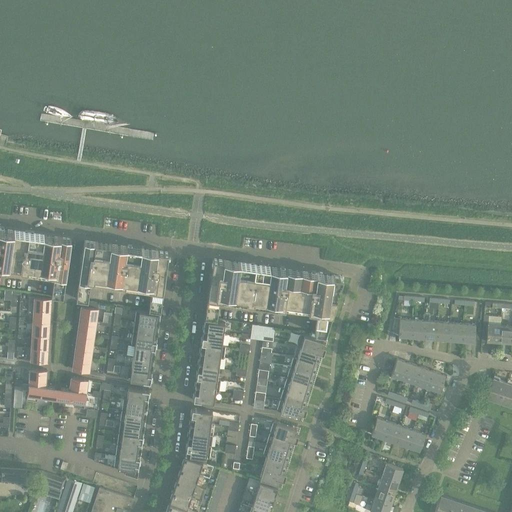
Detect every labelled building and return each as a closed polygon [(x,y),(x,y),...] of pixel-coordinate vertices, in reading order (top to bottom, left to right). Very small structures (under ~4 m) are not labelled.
[(0,228),(0,264),(21,267),(21,269),(28,270),(28,268),(52,271),(57,237),(0,228)] [(57,237),(52,271),(52,273),(55,274),(54,281),(52,295),(64,297),(66,283),(72,239),(57,237)] [(85,241),(76,299),(88,300),(91,279),(94,279),(94,277),(99,243),(85,241)] [(99,243),(94,277),(119,281),(118,283),(125,284),(125,282),(150,285),(154,251),(99,243)] [(154,251),(150,285),(149,287),(152,288),(151,295),(149,309),(161,311),(163,297),(169,253),(154,251)] [(207,304),(205,316),(205,317),(217,319),(219,305),(220,297),(223,298),(223,296),(228,261),(213,259),(207,304)] [(326,334),(330,322),(344,277),(228,261),(223,296),(247,299),(247,301),(254,302),(254,300),(278,303),(278,306),(285,307),(285,304),(309,308),(309,310),(317,311),(316,320),(314,333),(326,334)] [(34,309),(34,310),(51,311),(52,298),(29,296),(29,309),(34,309)] [(81,305),(80,318),(97,321),(99,308),(81,305)] [(34,310),(33,322),(50,323),(51,311),(34,310)] [(136,310),(135,321),(159,325),(159,324),(160,324),(160,320),(159,320),(160,318),(159,318),(159,313),(136,310)] [(400,317),(398,335),(399,335),(411,336),(412,318),(400,317)] [(80,318),(78,331),(95,333),(96,324),(97,321),(80,318)] [(412,318),(411,336),(424,338),(425,319),(412,318)] [(202,330),(203,330),(203,331),(223,334),(224,334),(225,322),(206,319),(205,324),(204,324),(204,326),(203,326),(202,330)] [(425,319),(424,338),(436,339),(438,320),(425,319)] [(438,320),(436,339),(449,340),(450,321),(438,320)] [(135,321),(133,333),(157,336),(157,335),(158,335),(159,331),(158,331),(158,329),(157,329),(158,325),(159,326),(159,325),(135,321)] [(450,321),(449,340),(462,341),(463,322),(450,321)] [(33,322),(32,335),(49,336),(50,323),(33,322)] [(463,322),(462,341),(474,342),(476,325),(476,323),(463,322)] [(486,341),(500,342),(501,324),(488,323),(486,341)] [(511,325),(501,324),(500,342),(511,342),(511,325)] [(78,331),(76,343),(93,346),(95,333),(78,331)] [(201,342),(202,342),(226,346),(226,345),(222,345),(224,334),(223,334),(203,331),(203,332),(204,332),(203,336),(202,337),(201,342)] [(133,333),(132,344),(155,347),(156,347),(157,342),(156,342),(156,341),(156,340),(156,337),(157,337),(157,336),(133,333)] [(297,344),(297,345),(320,352),(324,353),(326,346),(325,346),(322,345),(324,340),(301,333),(297,344)] [(32,335),(31,347),(49,348),(49,336),(32,335)] [(199,353),(200,353),(200,354),(224,357),(226,346),(202,342),(202,343),(202,347),(201,347),(201,348),(200,348),(199,353)] [(76,343),(74,356),(91,358),(93,346),(76,343)] [(135,345),(133,356),(154,359),(154,358),(155,358),(155,353),(155,352),(154,352),(154,348),(155,348),(155,347),(132,344),(131,345),(135,345)] [(297,345),(294,355),(317,362),(320,352),(297,345)] [(262,346),(261,355),(271,356),(272,348),(262,346)] [(31,347),(30,360),(48,362),(49,348),(31,347)] [(198,364),(199,364),(198,365),(219,368),(220,357),(224,358),(224,357),(200,354),(201,355),(200,358),(199,358),(199,360),(198,360),(198,364)] [(294,355),(291,366),(314,373),(317,362),(294,355)] [(73,369),(90,371),(91,358),(74,356),(73,369)] [(133,356),(132,367),(152,370),(152,369),(153,369),(154,365),(153,365),(153,363),(152,363),(153,359),(154,359),(133,356)] [(392,375),(403,379),(409,363),(397,359),(392,375)] [(387,361),(385,368),(392,370),(395,363),(387,361)] [(409,363),(403,379),(415,383),(420,366),(409,363)] [(196,375),(197,376),(221,380),(221,379),(217,378),(219,368),(198,365),(198,366),(199,366),(199,370),(198,370),(198,371),(197,371),(196,375)] [(128,366),(127,378),(143,381),(151,382),(151,381),(152,381),(152,376),(151,376),(152,374),(151,374),(151,371),(152,371),(152,370),(132,367),(128,366)] [(291,366),(287,376),(310,384),(312,377),(314,373),(291,366)] [(420,366),(415,383),(427,387),(433,371),(420,366)] [(38,395),(53,397),(55,387),(46,386),(47,369),(30,368),(29,383),(29,384),(28,390),(27,399),(37,401),(38,395)] [(259,369),(258,377),(268,378),(269,370),(259,369)] [(433,371),(427,387),(440,391),(445,375),(433,371)] [(194,387),(195,387),(195,388),(219,391),(221,380),(197,376),(197,377),(198,377),(197,381),(196,381),(196,382),(195,382),(194,387)] [(284,387),(307,395),(307,394),(310,385),(310,384),(287,376),(284,387)] [(61,388),(60,398),(75,400),(74,406),(84,408),(89,379),(71,377),(70,389),(61,388)] [(440,498),(434,511),(511,511),(511,383),(493,377),(493,378),(487,394),(511,402),(511,511),(484,511),(440,497),(440,498)] [(129,387),(127,399),(148,401),(147,401),(147,397),(148,397),(149,396),(150,391),(149,391),(149,390),(142,389),(129,387)] [(281,398),(304,405),(307,395),(284,387),(281,398)] [(193,398),(194,398),(194,400),(201,401),(214,402),(215,391),(219,392),(219,391),(195,388),(196,388),(195,392),(194,393),(193,398)] [(256,391),(255,399),(265,401),(266,393),(256,391)] [(281,398),(277,410),(278,411),(284,412),(296,416),(300,417),(301,413),(303,413),(305,414),(307,406),(304,405),(281,398)] [(122,409),(146,413),(146,412),(145,412),(146,408),(147,408),(147,407),(148,407),(148,403),(148,402),(148,401),(127,399),(126,409),(122,409)] [(191,419),(191,420),(215,423),(211,422),(213,411),(200,409),(192,408),(192,409),(191,409),(191,414),(192,414),(191,415),(192,416),(192,419),(191,419)] [(97,417),(98,410),(87,409),(86,415),(97,417)] [(122,409),(121,421),(145,424),(145,423),(144,423),(144,420),(145,420),(145,418),(146,418),(147,414),(146,414),(146,413),(122,409)] [(371,434),(384,438),(390,422),(377,418),(371,434)] [(189,430),(189,431),(213,435),(215,423),(191,420),(191,421),(190,420),(189,425),(190,425),(190,427),(191,427),(190,431),(189,430)] [(121,421),(119,432),(143,435),(142,435),(143,431),(144,431),(144,429),(145,430),(145,425),(144,425),(145,424),(121,421)] [(270,432),(293,439),(297,440),(299,434),(297,433),(296,433),(295,433),(297,428),(292,427),(281,423),(277,422),(275,421),(274,421),(270,432)] [(390,422),(384,438),(395,442),(401,426),(390,422)] [(401,426),(395,442),(408,446),(412,429),(401,426)] [(412,429),(408,446),(420,450),(425,434),(412,429)] [(188,442),(187,442),(211,446),(211,445),(208,445),(209,435),(213,435),(189,431),(189,432),(188,432),(187,436),(188,436),(188,438),(189,438),(188,442)] [(119,432),(117,443),(141,446),(141,442),(142,442),(142,441),(143,441),(144,436),(143,436),(143,435),(119,432)] [(270,432),(267,443),(290,450),(293,440),(293,439),(270,432)] [(187,449),(187,454),(210,458),(211,446),(187,442),(187,443),(186,443),(186,448),(187,448),(186,449),(187,449)] [(117,443),(116,455),(140,458),(140,457),(139,457),(139,453),(140,454),(141,452),(142,447),(141,447),(141,446),(117,443)] [(267,443),(263,454),(267,455),(286,461),(290,451),(290,450),(267,443)] [(140,459),(140,458),(116,455),(114,466),(127,468),(126,471),(139,475),(140,470),(137,469),(138,465),(139,463),(140,463),(140,459)] [(185,455),(181,466),(199,472),(203,461),(185,455)] [(264,464),(263,466),(286,473),(287,472),(283,471),(284,468),(285,464),(286,461),(267,455),(267,456),(264,464)] [(60,468),(60,470),(65,472),(65,470),(66,470),(67,464),(68,463),(68,462),(64,461),(63,461),(62,464),(60,468)] [(386,463),(382,474),(399,480),(403,469),(386,463)] [(181,466),(177,478),(195,484),(199,472),(181,466)] [(263,466),(260,477),(280,483),(281,479),(284,480),(286,476),(286,473),(263,466)] [(26,470),(0,468),(0,469),(0,481),(25,483),(26,470)] [(38,483),(44,485),(61,491),(65,478),(42,471),(38,483)] [(382,474),(378,486),(395,492),(399,480),(382,474)] [(56,511),(72,511),(83,483),(68,478),(56,511)] [(177,478),(174,489),(191,496),(195,484),(177,478)] [(260,480),(256,491),(274,497),(278,486),(260,480)] [(83,486),(81,493),(91,497),(94,489),(83,486)] [(100,486),(91,511),(129,511),(135,498),(100,486)] [(378,486),(374,498),(391,504),(395,492),(378,486)] [(174,489),(170,501),(188,507),(191,496),(174,489)] [(256,491),(253,503),(270,509),(274,497),(256,491)] [(372,511),(388,511),(391,504),(374,498),(370,511),(372,511)] [(170,501),(165,511),(185,511),(188,507),(170,501)] [(253,503),(249,511),(269,511),(270,509),(253,503)]
